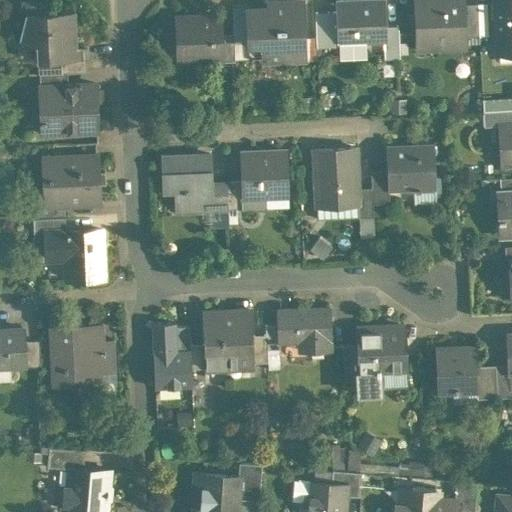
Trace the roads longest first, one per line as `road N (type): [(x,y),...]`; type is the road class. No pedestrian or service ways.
road 1 (residential): [(447,289),(384,276),(135,285)]
road 2 (residential): [(131,135),(364,125)]
road 3 (residential): [(135,285),(143,511)]
road 4 (residential): [(131,135),(135,285)]
road 5 (residential): [(128,0),(131,135)]
